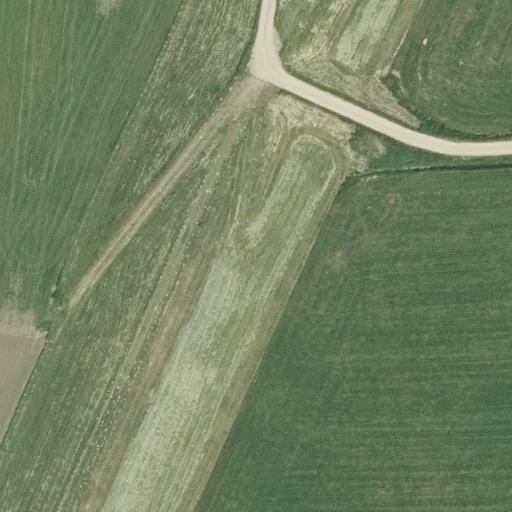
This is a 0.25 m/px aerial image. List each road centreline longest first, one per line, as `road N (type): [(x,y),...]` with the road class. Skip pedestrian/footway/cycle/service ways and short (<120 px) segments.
road 1 (track): [(511,150),(439,147),(264,64),(269,0)]
road 2 (track): [(264,64),(66,310)]
